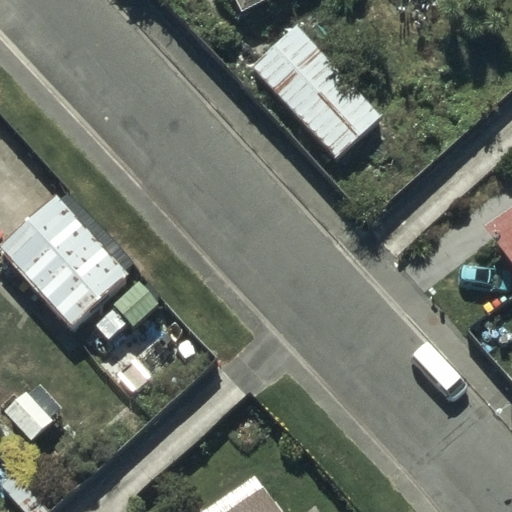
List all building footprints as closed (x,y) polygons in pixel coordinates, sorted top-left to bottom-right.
[(228,0),(237,18),(270,0),(228,0)] [(378,122),(293,31),(248,74),(332,164),(378,122)] [(56,206),(0,253),(0,259),(66,338),(127,287),(120,278),(131,269),(74,202),(62,213),(56,206)] [(511,211),(482,232),(511,276),(511,211)] [(233,511),(272,511),(260,494),(233,511)]
